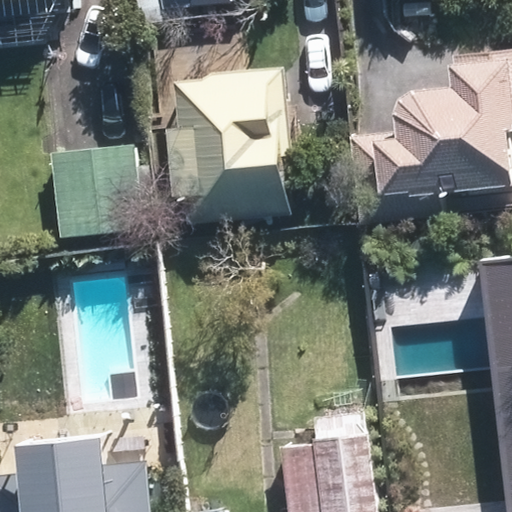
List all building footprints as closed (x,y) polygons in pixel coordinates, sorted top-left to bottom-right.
[(169,0),(145,0),(147,10),(170,8),(169,0)] [(511,174),(511,40),(453,47),(456,77),(418,80),(401,90),(399,107),(401,127),(359,131),(368,219),(450,210),(447,182),(511,174)] [(293,210),(288,148),(298,146),(291,59),(214,65),(215,71),(180,73),(184,121),(172,122),(177,190),(189,189),(192,218),(293,210)] [(139,167),(136,142),(52,151),(62,242),(146,233),(143,205),(151,205),(147,166),(139,167)] [(342,156),(307,160),(311,204),(346,202),(342,156)] [(20,251),(0,253),(0,303),(26,300),(20,251)] [(511,511),(511,263),(477,268),(507,511),(511,511)] [(371,424),(369,407),(321,412),(321,429),(319,429),(320,437),(288,439),(294,511),(384,511),(375,424),(371,424)] [(0,471),(0,511),(158,511),(153,456),(100,461),(98,442),(17,450),(19,470),(0,471)]
